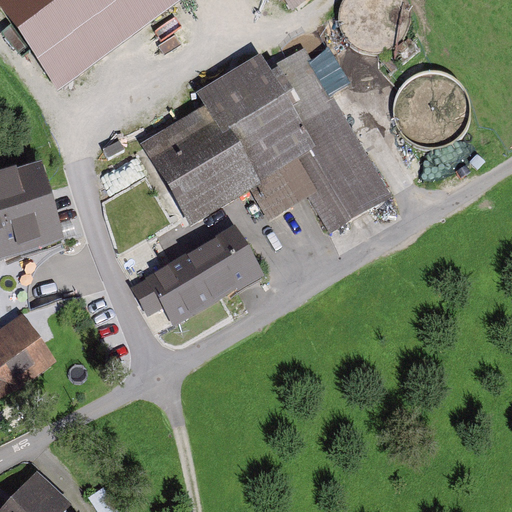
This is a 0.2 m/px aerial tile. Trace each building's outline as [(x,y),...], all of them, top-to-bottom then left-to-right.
[(314,0),(113,0),(102,8),(130,48),(89,77),(125,133),(178,97),(164,75),(229,27),(233,33),(278,0),(281,0),(294,15),(314,0)] [(409,0),(344,0),(344,50),(408,52),(409,0)] [(197,98),(206,111),(142,149),(191,231),(253,195),(269,226),(310,202),(332,237),(393,200),(306,52),(270,73),(262,60),(197,98)] [(476,87),(430,77),(420,118),(404,114),(399,137),(461,151),(476,87)] [(0,265),(66,246),(43,168),(0,180),(0,265)] [(266,279),(237,230),(165,271),(149,243),(118,260),(157,336),(188,318),(190,322),(266,279)] [(58,367),(23,319),(0,334),(0,368),(18,394),(19,396),(58,367)] [(0,407),(18,394),(0,368),(0,407)] [(70,511),(74,509),(39,476),(3,511),(70,511)] [(117,511),(104,491),(89,500),(96,511),(117,511)]
